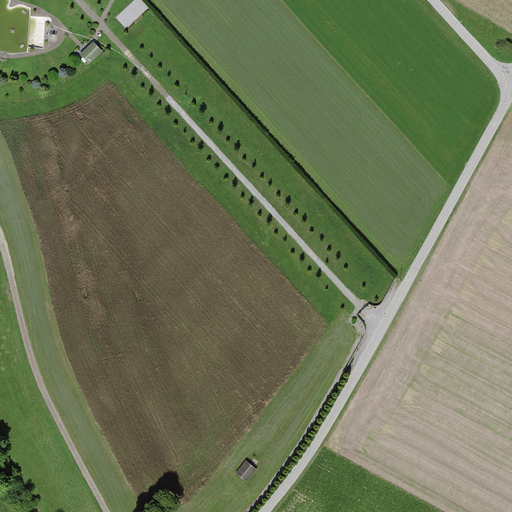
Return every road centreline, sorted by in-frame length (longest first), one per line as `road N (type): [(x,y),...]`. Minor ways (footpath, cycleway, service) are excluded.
road 1 (residential): [(264,511),(300,467),(511,92)]
road 2 (track): [(107,511),(32,357),(0,228)]
road 3 (track): [(7,249),(36,243),(158,85)]
